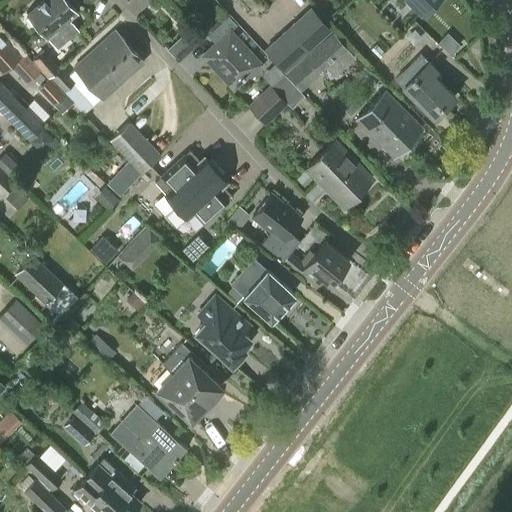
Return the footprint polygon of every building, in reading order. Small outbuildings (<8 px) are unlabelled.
[(79,30),(73,24),(73,23),(67,15),(75,8),(67,0),(38,0),(25,12),(57,47),(79,30)] [(120,0),(133,13),(146,0),(120,0)] [(405,0),(416,10),(425,0),(405,0)] [(288,28),(307,49),(330,28),(311,7),(288,28)] [(215,43),(203,54),(233,87),(248,73),(251,76),(261,67),(258,63),(259,62),(230,30),(236,24),(228,15),(207,34),(215,43)] [(87,82),(129,45),(114,28),(73,66),(87,82)] [(265,49),(284,70),(307,49),(288,28),(265,49)] [(0,72),(1,73),(9,65),(25,83),(39,70),(22,51),(20,53),(0,30),(0,72)] [(300,88),(346,49),(333,34),(287,73),(300,88)] [(459,44),(448,34),(439,42),(450,53),(459,44)] [(175,56),(186,45),(179,37),(168,48),(175,56)] [(129,45),(87,82),(102,99),(143,61),(129,45)] [(47,78),(61,66),(55,59),(46,48),(33,59),(43,72),(47,78)] [(432,72),(436,68),(419,52),(394,77),(402,84),(402,85),(433,115),(453,94),(432,72)] [(61,67),(50,78),(62,90),(74,80),(61,67)] [(284,74),(249,105),(264,121),(286,101),(292,107),(304,95),(284,74)] [(378,75),(371,81),(378,88),(385,82),(378,75)] [(38,88),(52,103),(62,94),(49,79),(38,88)] [(41,123),(0,81),(0,107),(28,136),(41,123)] [(356,117),(393,154),(421,127),(384,90),(356,117)] [(109,141),(140,174),(160,155),(129,123),(109,141)] [(371,178),(371,177),(338,143),(312,167),(346,202),(357,191),(352,187),(366,173),(371,178)] [(0,155),(0,165),(14,177),(22,168),(4,151),(0,155)] [(177,204),(214,169),(204,158),(195,166),(184,154),(155,181),(177,204)] [(118,195),(140,174),(127,162),(105,183),(118,195)] [(66,215),(103,181),(88,164),(50,198),(66,215)] [(13,180),(0,168),(0,192),(1,193),(13,180)] [(214,169),(177,204),(187,216),(193,211),(204,222),(227,201),(216,189),(225,181),(214,169)] [(304,185),(313,177),(304,169),(296,177),(304,185)] [(6,196),(18,208),(28,198),(15,186),(6,196)] [(107,188),(97,199),(108,209),(118,198),(107,188)] [(259,244),(281,261),(299,239),(289,231),(301,217),(270,192),(252,215),(271,230),(259,244)] [(148,251),(160,239),(146,226),(134,239),(148,251)] [(102,234),(90,247),(106,263),(119,250),(102,234)] [(198,234),(182,249),(193,260),(209,245),(198,234)] [(290,251),(281,261),(313,286),(321,277),(328,283),(349,257),(325,239),(314,253),(310,249),(301,260),(290,251)] [(44,301),(61,284),(32,256),(15,274),(44,301)] [(293,290),(266,267),(242,294),(269,318),(293,290)] [(145,302),(134,292),(127,299),(138,308),(145,302)] [(197,313),(204,320),(194,331),(230,362),(244,347),(242,345),(249,337),(242,330),(249,323),(214,293),(197,313)] [(0,308),(0,320),(21,340),(38,322),(11,297),(0,308)] [(161,362),(172,371),(205,402),(220,385),(206,372),(210,368),(181,341),(161,362)] [(205,402),(172,371),(153,392),(172,409),(175,405),(190,418),(205,402)] [(150,413),(157,406),(143,391),(136,398),(150,413)] [(134,400),(108,430),(158,474),(185,443),(134,400)] [(84,403),(73,414),(94,433),(104,421),(84,403)] [(0,414),(0,433),(2,435),(20,418),(9,406),(0,414)] [(94,433),(73,414),(62,426),(83,445),(94,433)] [(49,488),(50,489),(62,477),(35,452),(24,464),(32,472),(49,488)] [(101,457),(96,463),(129,491),(130,490),(131,491),(136,486),(102,456),(102,457),(101,457)] [(96,462),(85,475),(126,511),(129,511),(139,501),(129,491),(96,463),(96,462)] [(126,511),(85,475),(74,488),(70,492),(83,504),(86,501),(83,498),(84,497),(100,511),(126,511)] [(24,490),(47,511),(58,511),(64,506),(35,478),(33,480),(29,476),(19,485),(24,490)]
